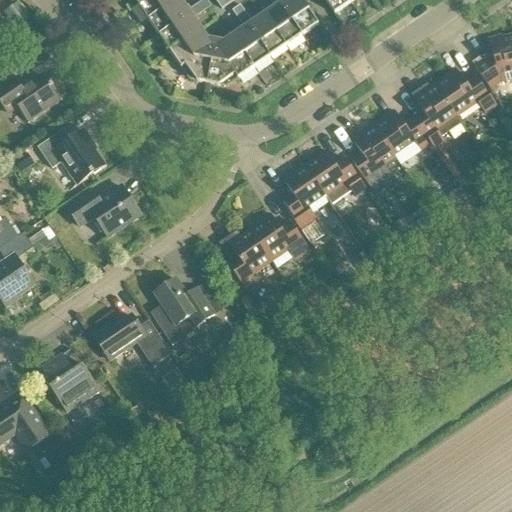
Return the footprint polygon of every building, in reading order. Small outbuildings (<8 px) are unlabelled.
[(148,23),(180,1),(179,0),(146,0),(137,6),(148,23)] [(197,7),(202,15),(211,8),(206,0),(197,7)] [(214,0),(222,11),(238,0),(214,0)] [(289,0),(285,3),(282,0),(270,0),(276,9),(280,6),(302,38),(319,27),(300,0),(289,0)] [(347,0),(323,0),(335,16),(351,5),(351,4),(351,5),(347,0)] [(180,1),(148,23),(159,38),(191,16),(188,13),(180,1)] [(19,4),(5,14),(15,28),(16,29),(28,21),(30,19),(29,18),(19,4)] [(286,49),(302,38),(280,6),(276,9),(265,17),(286,49)] [(159,38),(170,54),(202,32),(194,21),(202,15),(197,7),(188,13),(191,16),(159,38)] [(239,21),(247,16),(241,7),(233,12),(239,21)] [(249,27),(270,59),(286,49),(265,17),(253,25),(247,16),(239,21),(245,30),(249,27)] [(5,23),(0,26),(0,40),(11,33),(5,23)] [(233,38),(254,70),(270,59),(249,27),(245,30),(233,38)] [(202,32),(170,54),(181,71),(186,68),(196,84),(219,88),(235,77),(238,81),(254,70),(233,38),(224,44),(226,47),(213,56),(205,44),(208,42),(202,32)] [(511,81),(511,37),(503,40),(502,38),(489,42),(491,52),(472,65),(491,92),(501,85),(511,81)] [(446,81),(436,87),(455,116),(455,117),(457,119),(478,105),(484,115),(496,107),(486,92),(485,92),(476,79),(466,86),(456,71),(444,79),(446,81)] [(28,125),(62,102),(52,86),(50,87),(43,78),(23,92),(15,80),(0,90),(0,104),(6,114),(16,107),(28,125)] [(423,90),(412,98),(423,115),(414,121),(430,146),(434,151),(446,143),(442,139),(461,126),(457,119),(455,117),(455,116),(436,87),(426,94),(423,90)] [(384,123),(374,129),(394,158),(414,144),(420,153),(430,146),(414,121),(404,128),(394,113),(383,121),(384,123)] [(362,157),(352,163),(369,188),(372,192),(375,193),(381,189),(382,185),(379,181),(375,175),(396,161),(394,158),(374,129),(364,136),(363,134),(352,142),(362,157)] [(93,175),(104,167),(89,145),(91,144),(84,133),(70,142),(64,132),(38,150),(52,171),(62,164),(78,187),(94,176),(93,175)] [(450,162),(442,149),(435,153),(444,166),(450,162)] [(315,162),(305,169),(324,198),(325,198),(329,204),(332,208),(352,195),(356,201),(367,193),(362,185),(345,161),(335,167),(325,153),(314,160),(315,162)] [(12,168),(18,177),(34,167),(28,157),(12,168)] [(292,196),(282,203),(292,216),(291,217),(301,232),(317,222),(313,216),(329,204),(325,198),(324,198),(305,169),(295,176),(294,174),(282,182),(292,196)] [(446,198),(457,215),(472,206),(460,188),(446,198)] [(108,240),(141,217),(122,189),(100,204),(93,193),(67,211),(79,229),(94,219),(108,240)] [(272,264),(289,253),(296,263),(310,254),(291,224),(281,231),(271,216),(259,224),(261,226),(251,233),(272,264)] [(0,252),(19,239),(6,220),(0,224),(0,252)] [(408,224),(398,232),(405,243),(416,236),(408,224)] [(47,233),(33,242),(41,254),(55,244),(47,233)] [(241,239),(239,237),(237,235),(220,246),(232,264),(228,267),(245,292),(255,284),(251,278),(272,264),(251,233),(241,239)] [(24,236),(19,239),(0,252),(0,254),(6,263),(0,266),(0,301),(6,310),(22,299),(21,297),(35,288),(17,261),(34,250),(24,236)] [(367,255),(375,267),(386,260),(377,248),(367,255)] [(361,263),(360,271),(363,276),(365,279),(375,272),(373,269),(367,259),(361,263)] [(159,288),(157,294),(154,296),(162,308),(151,316),(173,348),(184,340),(186,332),(181,325),(190,319),(197,329),(215,317),(201,297),(191,304),(176,281),(173,283),(167,282),(159,288)] [(251,295),(239,303),(249,318),(257,312),(255,308),(258,306),(251,295)] [(303,313),(310,308),(302,296),(295,300),(303,313)] [(110,363),(138,345),(154,368),(172,356),(158,336),(148,343),(132,319),(113,331),(110,326),(93,337),(110,363)] [(223,338),(235,357),(248,349),(237,330),(223,338)] [(67,416),(100,393),(72,351),(38,374),(67,416)] [(192,395),(184,383),(177,373),(166,381),(173,391),(181,403),(192,395)] [(27,453),(50,437),(23,398),(0,413),(0,447),(15,437),(27,453)]
